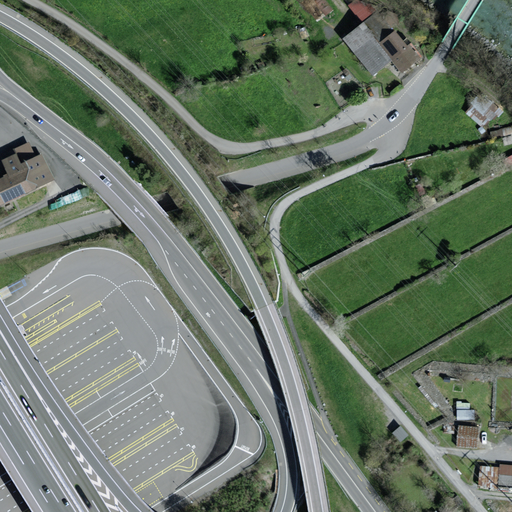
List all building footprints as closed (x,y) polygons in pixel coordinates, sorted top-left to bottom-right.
[(377,15),(364,0),(356,0),(348,7),(362,24),(345,38),(373,73),(392,58),(402,71),(421,56),(411,44),(408,47),(380,12),(377,15)] [(485,92),(467,111),(480,124),(489,114),(493,119),(503,109),(485,92)] [(54,179),(42,154),(23,163),(17,150),(1,158),(9,174),(0,178),(0,201),(1,204),(54,179)] [(457,400),(457,416),(469,416),(469,400),(457,400)] [(477,450),(478,429),(457,428),(456,449),(477,450)] [(511,491),(511,465),(499,465),(498,468),(480,466),(477,488),(487,488),(486,490),(511,491)]
